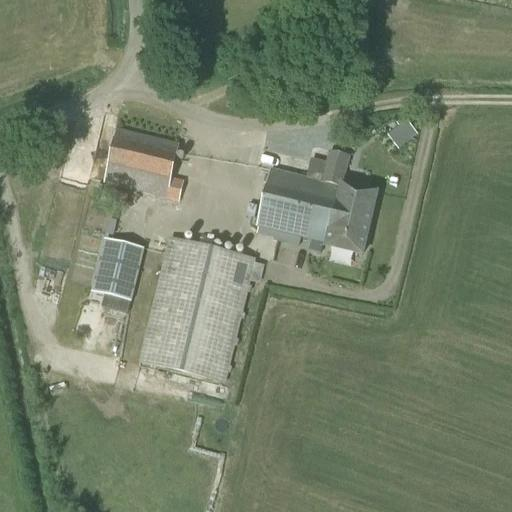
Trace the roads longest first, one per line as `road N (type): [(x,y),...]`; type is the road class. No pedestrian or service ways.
road 1 (unclassified): [(330,117),(227,123),(118,84)]
road 2 (track): [(511,102),(424,102),(330,117)]
road 3 (unclassified): [(0,132),(118,84)]
